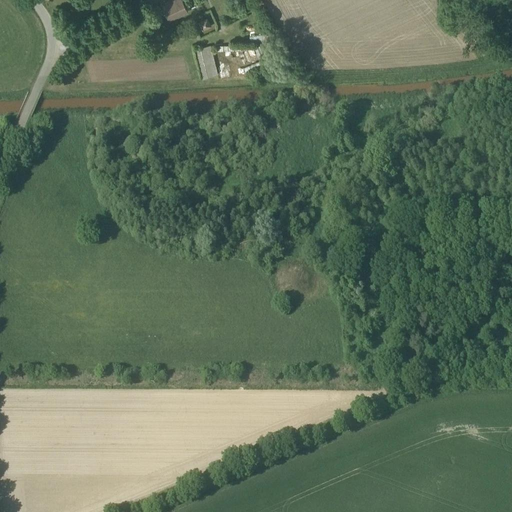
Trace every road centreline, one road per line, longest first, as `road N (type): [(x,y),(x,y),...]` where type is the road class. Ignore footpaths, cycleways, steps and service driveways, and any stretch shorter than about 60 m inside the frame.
road 1 (track): [(35,93),(393,75),(511,61)]
road 2 (unclassified): [(0,174),(49,57),(50,33),(32,0)]
